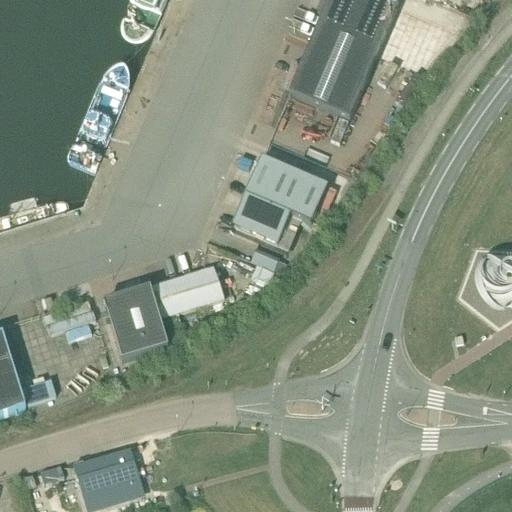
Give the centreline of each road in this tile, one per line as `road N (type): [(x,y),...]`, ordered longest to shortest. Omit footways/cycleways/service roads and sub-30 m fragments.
road 1 (unclassified): [(248,0),(147,238),(0,284)]
road 2 (secondary): [(385,324),(440,181),(511,75)]
road 3 (unclassified): [(0,466),(154,420),(231,407)]
